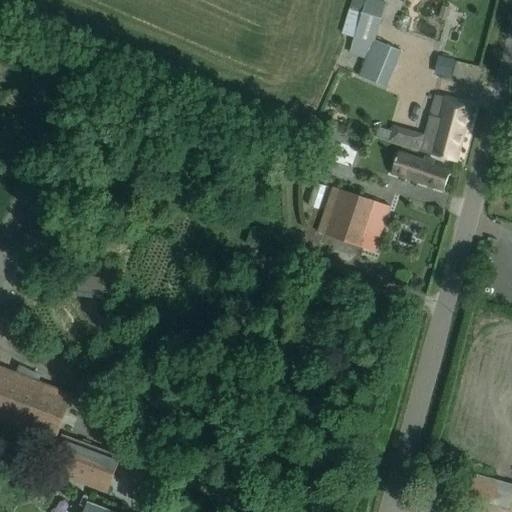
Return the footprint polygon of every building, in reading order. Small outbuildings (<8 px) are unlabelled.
[(359,77),(387,88),(401,51),(375,42),(389,5),(376,0),(365,0),(352,46),(369,53),(359,77)] [(442,57),(439,73),(450,76),(454,60),(442,57)] [(428,153),(456,160),(471,104),(436,95),(430,120),(436,123),(428,153)] [(291,109),(287,119),(297,123),(301,114),(291,109)] [(389,130),(385,141),(407,148),(411,137),(389,130)] [(444,189),(450,170),(433,164),(434,160),(423,157),(422,161),(398,153),(392,172),(444,189)] [(318,232),(363,247),(379,202),(333,187),(318,232)] [(496,234),(511,239),(511,201),(506,200),(496,234)] [(60,473),(108,490),(118,461),(57,437),(71,401),(0,373),(0,421),(58,444),(49,469),(60,473)] [(508,509),(511,495),(511,483),(466,471),(459,496),(508,509)] [(113,511),(89,502),(84,511),(113,511)]
